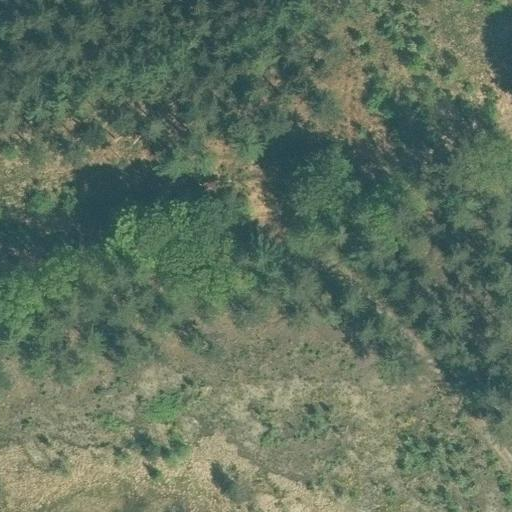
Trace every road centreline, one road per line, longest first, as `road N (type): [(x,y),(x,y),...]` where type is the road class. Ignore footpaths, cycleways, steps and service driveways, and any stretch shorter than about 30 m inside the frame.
road 1 (track): [(0,277),(282,218),(307,244),(354,266),(399,301),(486,399),(511,445)]
road 2 (track): [(282,218),(511,117)]
